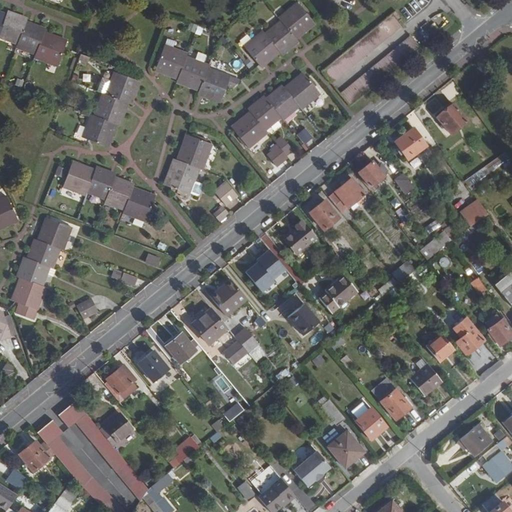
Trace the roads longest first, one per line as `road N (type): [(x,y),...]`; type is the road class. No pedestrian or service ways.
road 1 (residential): [(511,10),(0,429)]
road 2 (residential): [(511,367),(408,452)]
